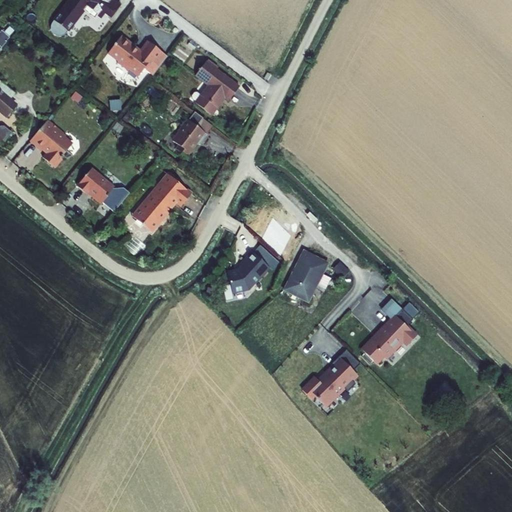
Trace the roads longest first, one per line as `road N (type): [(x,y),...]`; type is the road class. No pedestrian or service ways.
road 1 (unclassified): [(0,176),(120,272),(163,276),(198,249),(278,98)]
road 2 (residential): [(278,98),(149,0)]
